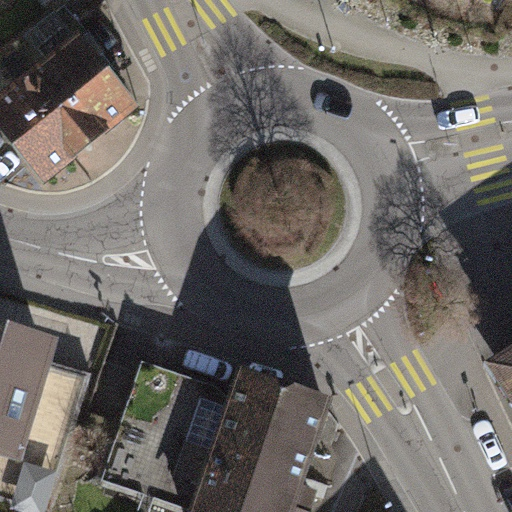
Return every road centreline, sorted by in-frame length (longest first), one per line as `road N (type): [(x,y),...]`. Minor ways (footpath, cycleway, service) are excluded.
road 1 (tertiary): [(462,511),(335,304)]
road 2 (secondary): [(177,240),(192,269),(242,308),(273,316),(335,304)]
road 3 (residential): [(177,240),(89,254),(0,236)]
road 4 (secondary): [(249,97),(192,138),(176,170),(177,240)]
road 5 (secondary): [(388,161),(346,110),(282,91),(249,97)]
road 6 (secondary): [(335,304),(383,258),(396,193),(388,161)]
road 7 (secondary): [(511,129),(388,161)]
road 8 (secondary): [(178,0),(249,97)]
